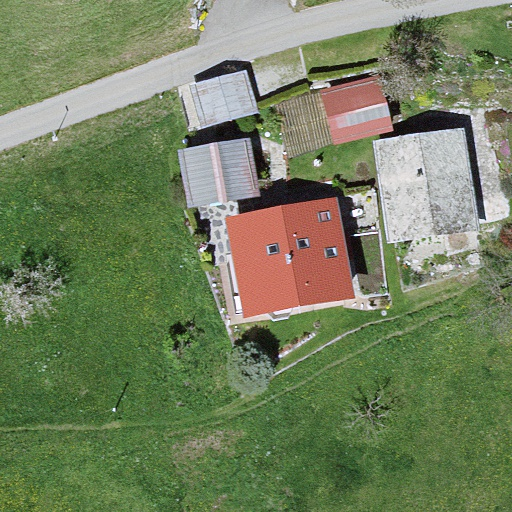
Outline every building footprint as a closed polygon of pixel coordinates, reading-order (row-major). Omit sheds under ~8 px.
[(248,77),(200,92),(216,139),(263,124),(248,77)] [(390,86),(332,99),(344,150),(402,136),(390,86)] [(469,137),(381,151),(397,254),(486,240),(469,137)] [(252,148),(188,160),(199,220),(263,208),(252,148)] [(349,205),(242,227),(263,327),(369,306),(349,205)]
